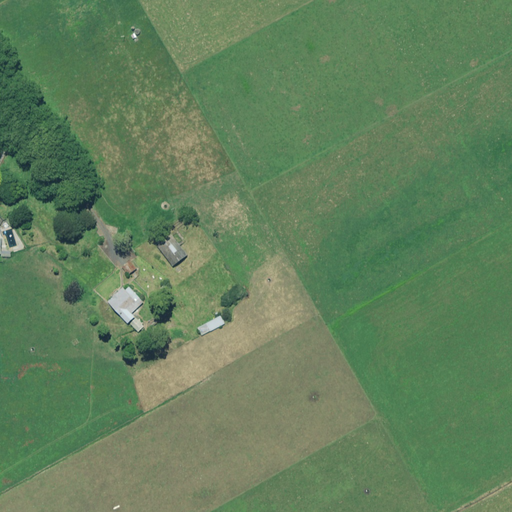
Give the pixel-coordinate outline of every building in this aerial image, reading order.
[(189,255),(173,234),(169,237),(172,241),(169,243),(166,240),(159,245),(174,266),(189,255)] [(137,269),(131,261),(124,267),(130,275),(137,269)] [(145,302),(131,287),(128,290),(125,287),(110,301),(130,323),(137,317),(134,313),(145,302)] [(226,323),(222,316),(199,328),(203,335),(226,323)] [(147,326),(139,318),(133,324),(140,332),(147,326)]
